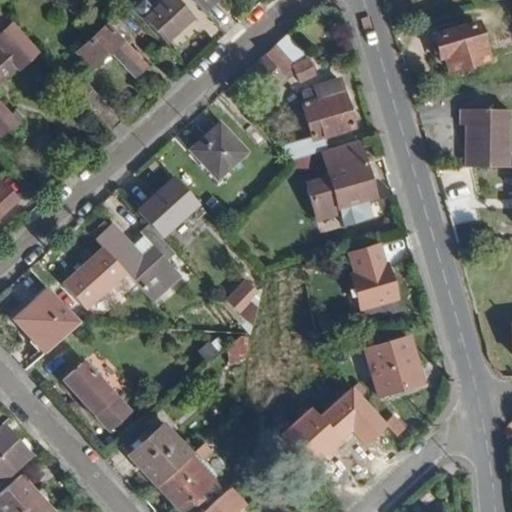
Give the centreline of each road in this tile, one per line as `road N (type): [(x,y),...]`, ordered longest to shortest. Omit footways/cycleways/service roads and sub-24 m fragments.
road 1 (secondary): [(479,401),(365,0)]
road 2 (residential): [(289,0),(0,273)]
road 3 (residential): [(126,511),(0,373)]
road 4 (residential): [(479,401),(360,511)]
